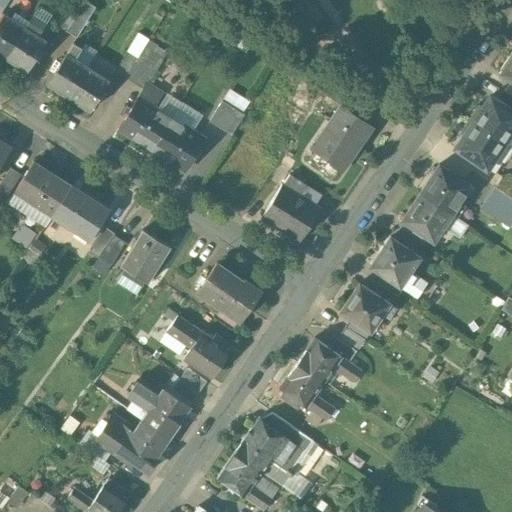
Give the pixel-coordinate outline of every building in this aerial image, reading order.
[(77,13),(66,31),(77,37),(96,7),(85,0),(77,13)] [(67,6),(56,25),(66,31),(77,13),(67,6)] [(11,19),(4,14),(0,20),(0,53),(7,58),(29,22),(15,13),(11,19)] [(29,22),(7,58),(28,71),(46,41),(39,36),(43,30),(29,22)] [(73,42),(48,83),(69,97),(88,66),(75,58),(82,47),(73,42)] [(163,59),(143,47),(138,57),(157,69),(163,59)] [(511,52),(500,70),(500,71),(501,72),(499,74),(511,82),(511,52)] [(157,69),(138,57),(126,76),(144,87),(145,88),(147,84),(157,69)] [(88,66),(69,97),(90,110),(109,80),(88,66)] [(352,95),(333,83),(326,95),(340,104),(344,107),(352,95)] [(138,97),(137,97),(118,128),(152,149),(171,118),(154,108),(160,97),(157,90),(147,84),(145,88),(144,87),(138,97)] [(249,105),(228,92),(209,121),(230,134),(249,105)] [(511,108),(500,101),(499,102),(490,96),(482,107),(479,105),(470,119),(504,142),(511,130),(511,108)] [(340,104),(311,147),(342,167),(370,125),(344,107),(340,104)] [(192,131),(171,118),(152,149),(185,170),(204,139),(192,131)] [(511,147),(504,142),(470,119),(460,132),(464,135),(456,146),(465,152),(464,154),(477,163),(478,162),(487,168),(495,156),(502,161),(506,160),(511,151),(511,147)] [(0,165),(11,148),(0,140),(0,165)] [(71,186),(34,161),(14,191),(52,216),(71,186)] [(450,173),(438,165),(420,192),(452,213),(470,186),(459,179),(462,175),(453,168),(450,173)] [(11,169),(0,185),(0,196),(5,200),(21,175),(11,169)] [(511,177),(509,175),(502,176),(494,187),(511,199),(511,177)] [(321,195),(302,183),(296,194),(315,206),(321,195)] [(506,196),(494,187),(490,184),(484,194),(500,205),(506,196)] [(296,194),(281,185),(261,218),(299,242),(320,209),(315,206),(296,194)] [(110,211),(71,186),(52,216),(90,241),(110,211)] [(452,213),(420,192),(401,221),(410,227),(407,231),(418,238),(421,234),(432,242),(452,213)] [(104,227),(88,251),(97,257),(113,235),(114,233),(104,227)] [(171,247),(143,230),(121,266),(148,283),(171,247)] [(126,243),(113,235),(97,257),(96,258),(111,267),(126,243)] [(419,257),(390,238),(370,267),(404,290),(414,275),(409,272),(419,257)] [(241,282),(215,263),(196,291),(239,322),(261,291),(243,279),(241,282)] [(396,308),(359,283),(340,312),(369,331),(382,313),(390,318),(396,308)] [(511,298),(508,297),(501,309),(511,315),(511,298)] [(179,316),(168,308),(163,315),(174,322),(179,316)] [(230,350),(179,316),(174,322),(168,332),(191,348),(184,359),(212,377),(230,350)] [(364,340),(345,326),(337,338),(356,351),(364,340)] [(361,369),(314,337),(297,362),(323,380),(332,367),(353,381),(361,369)] [(323,380),(297,362),(280,387),(284,390),(280,396),(297,408),(301,402),(312,409),(323,416),(327,420),(334,409),(313,395),(323,380)] [(207,381),(187,368),(180,377),(200,391),(207,381)] [(200,391),(180,377),(172,389),(191,403),(200,391)] [(191,407),(163,388),(158,395),(136,380),(127,394),(148,409),(141,419),(169,438),(191,407)] [(323,416),(312,409),(305,419),(316,427),(323,416)] [(134,428),(113,414),(98,436),(96,439),(111,451),(130,464),(132,461),(148,472),(154,463),(153,462),(169,438),(141,419),(134,428)] [(294,427),(275,414),(268,423),(288,437),(294,427)] [(258,417),(234,452),(261,471),(262,471),(286,488),(287,488),(301,498),(312,482),(294,470),(292,473),(291,472),(312,442),(312,443),(313,441),(294,427),(288,437),(268,423),(258,417)] [(98,436),(89,430),(80,443),(105,460),(111,451),(96,439),(98,436)] [(261,471),(234,452),(216,477),(264,510),(272,498),(252,484),(262,471),(261,471)] [(118,511),(126,500),(104,485),(93,501),(74,489),(67,499),(86,511),(118,511)] [(439,511),(425,503),(419,511),(439,511)]
